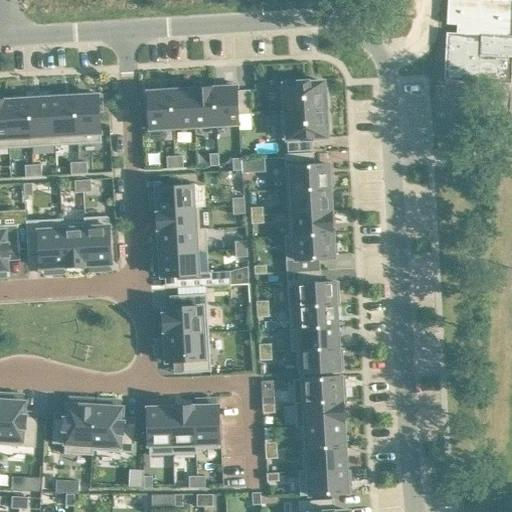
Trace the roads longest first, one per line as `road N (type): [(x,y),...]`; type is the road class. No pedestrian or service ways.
road 1 (residential): [(415,511),(386,58)]
road 2 (residential): [(386,58),(371,36),(343,21),(123,32)]
road 3 (residential): [(141,283),(123,32)]
road 4 (residential): [(149,381),(248,382),(252,489)]
road 5 (residential): [(0,374),(149,381)]
road 6 (residential): [(141,283),(0,292)]
road 7 (residential): [(123,32),(0,38)]
